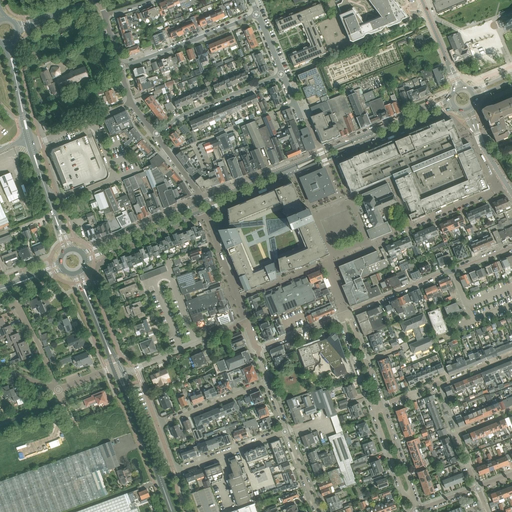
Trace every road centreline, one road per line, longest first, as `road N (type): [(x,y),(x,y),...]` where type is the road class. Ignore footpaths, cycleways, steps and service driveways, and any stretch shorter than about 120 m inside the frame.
road 1 (secondary): [(206,210),(453,107)]
road 2 (secondary): [(450,99),(203,201)]
road 3 (residential): [(511,247),(344,313)]
road 4 (residential): [(257,14),(120,67)]
road 5 (residential): [(155,134),(282,73)]
road 6 (residential): [(382,406),(511,355)]
road 7 (residential): [(247,323),(122,372)]
road 8 (secondary): [(203,201),(82,253)]
road 9 (secondary): [(85,260),(206,210)]
road 10 (residential): [(206,210),(247,323)]
